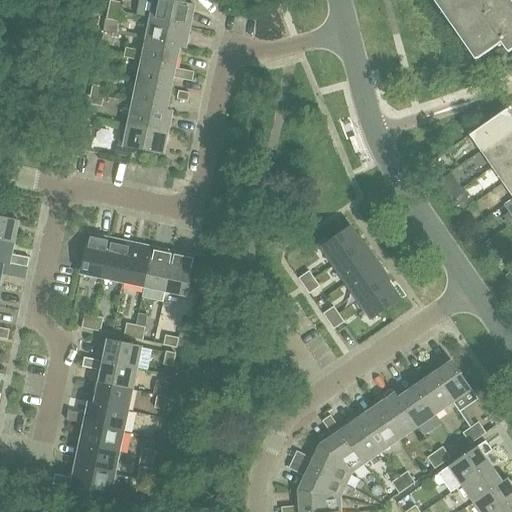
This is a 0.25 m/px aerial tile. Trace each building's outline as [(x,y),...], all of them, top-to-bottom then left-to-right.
[(111,0),(108,10),(122,13),(124,3),(111,0)] [(155,0),(152,19),(189,27),(194,5),(170,0),(155,0)] [(511,50),(511,12),(503,0),(436,0),(479,59),(502,43),(509,53),(511,50)] [(120,22),(122,13),(108,10),(107,19),(105,19),(104,31),(117,33),(119,22),(120,22)] [(185,49),(189,27),(152,19),(147,41),(180,48),(185,49)] [(180,48),(147,41),(145,52),(126,48),(124,57),(143,61),(176,68),(180,48)] [(171,89),(176,68),(143,61),(138,83),(171,89)] [(194,72),(181,70),(179,79),(192,82),(194,72)] [(167,110),(171,89),(138,83),(134,103),(167,110)] [(106,88),(93,85),(91,95),(104,98),(106,88)] [(178,97),(177,100),(188,102),(190,94),(179,92),(178,97)] [(104,98),(91,95),(90,104),(102,106),(104,98)] [(130,125),(167,133),(172,111),(167,110),(134,103),(130,125)] [(470,136),(482,152),(511,131),(511,116),(507,110),(470,136)] [(162,155),(167,133),(130,125),(127,137),(120,136),(118,145),(125,146),(125,147),(162,155)] [(84,127),(82,138),(81,150),(91,151),(94,129),(84,127)] [(511,131),(482,152),(493,168),(511,154),(511,131)] [(117,146),(115,155),(129,158),(131,149),(117,146)] [(511,154),(493,168),(504,184),(511,177),(511,154)] [(466,190),(455,199),(462,210),(474,201),(466,190)] [(0,216),(0,239),(13,243),(18,220),(0,216)] [(351,226),(321,247),(333,265),(363,245),(351,226)] [(110,240),(88,235),(80,273),(102,277),(110,240)] [(13,243),(0,239),(0,262),(4,263),(4,264),(8,265),(9,264),(28,268),(29,258),(11,255),(13,243)] [(131,244),(110,240),(102,277),(124,282),(131,244)] [(153,249),(131,244),(124,282),(145,286),(153,249)] [(363,245),(333,265),(346,283),(376,263),(363,245)] [(166,291),(174,253),(153,249),(145,286),(166,291)] [(196,258),(174,253),(166,291),(188,295),(196,258)] [(376,263),(346,283),(358,301),(388,281),(376,263)] [(309,271),(298,278),(304,286),(314,279),(309,271)] [(314,279),(304,286),(309,294),(320,286),(314,279)] [(388,281),(358,301),(371,320),(401,299),(388,281)] [(334,307),(323,314),(328,322),(339,314),(334,307)] [(134,339),(137,325),(139,315),(131,314),(128,324),(127,324),(124,337),(134,339)] [(339,314),(328,322),(334,329),(344,322),(339,314)] [(85,315),(82,328),(91,330),(94,317),(85,315)] [(103,319),(94,317),(91,330),(101,332),(103,319)] [(146,327),(137,325),(134,339),(143,341),(146,327)] [(0,328),(0,338),(7,340),(9,331),(0,328)] [(166,335),(164,345),(176,348),(178,338),(166,335)] [(108,340),(103,362),(136,369),(141,346),(108,340)] [(167,353),(164,364),(173,366),(176,355),(167,353)] [(136,369),(103,362),(84,358),(83,367),(101,371),(99,383),(132,390),(136,369)] [(433,374),(452,401),(471,388),(452,361),(433,374)] [(434,414),(452,401),(433,374),(416,386),(434,414)] [(156,381),(154,393),(167,395),(169,383),(156,381)] [(99,383),(95,403),(127,410),(132,390),(99,383)] [(434,414),(416,386),(399,398),(398,399),(416,426),(434,414)] [(398,438),(416,426),(398,399),(399,398),(396,394),(395,395),(392,390),(384,395),(387,400),(377,407),(398,438)] [(158,395),(155,408),(164,409),(166,396),(158,395)] [(90,402),(85,424),(123,432),(127,410),(95,403),(90,402)] [(380,451),(398,438),(377,407),(360,419),(380,451)] [(68,411),(66,420),(79,423),(81,413),(68,411)] [(351,471),(361,464),(341,432),(331,416),(322,421),(334,437),(321,446),(351,471)] [(341,432),(361,464),(380,451),(360,419),(341,432)] [(474,420),(468,424),(476,437),(483,432),(474,420)] [(85,424),(81,445),(118,453),(123,432),(85,424)] [(470,441),(476,437),(468,424),(462,429),(470,441)] [(81,445),(77,466),(114,474),(118,453),(81,445)] [(297,451),(293,460),(345,485),(351,471),(321,446),(314,460),(297,451)] [(435,452),(442,463),(451,458),(444,447),(435,452)] [(477,447),(441,472),(454,490),(463,484),(490,465),(477,447)] [(142,448),(141,458),(153,460),(155,451),(142,448)] [(435,468),(442,463),(435,452),(428,457),(435,468)] [(153,460),(141,458),(139,467),(152,469),(153,460)] [(339,498),(345,485),(293,460),(289,469),(306,477),(300,491),(339,498)] [(463,484),(475,502),(502,482),(490,465),(463,484)] [(109,496),(114,474),(77,466),(74,479),(55,475),(53,484),(72,488),(109,496)] [(400,477),(407,488),(415,483),(408,472),(400,477)] [(407,488),(400,477),(392,482),(399,493),(407,488)] [(511,488),(506,479),(502,482),(475,502),(482,511),(498,511),(511,502),(511,488)] [(339,511),(339,498),(300,491),(301,506),(282,508),(282,511),(339,511)] [(139,494),(136,505),(149,508),(151,497),(139,494)] [(511,511),(511,502),(498,511),(511,511)]
